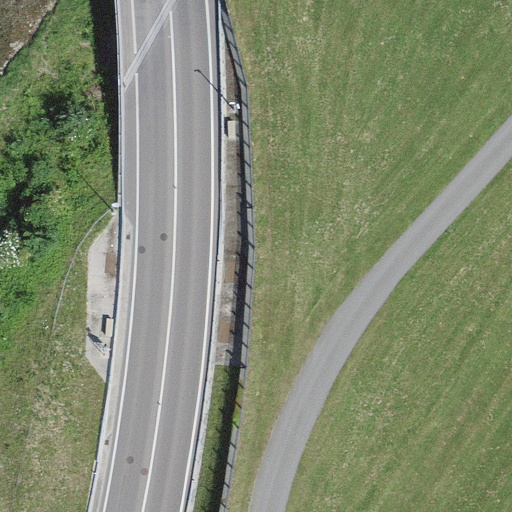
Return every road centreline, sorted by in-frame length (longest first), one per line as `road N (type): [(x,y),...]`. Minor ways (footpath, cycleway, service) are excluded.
road 1 (trunk): [(172,0),(175,251),(143,511)]
road 2 (unclassified): [(269,511),(294,424),(333,346),(511,137)]
